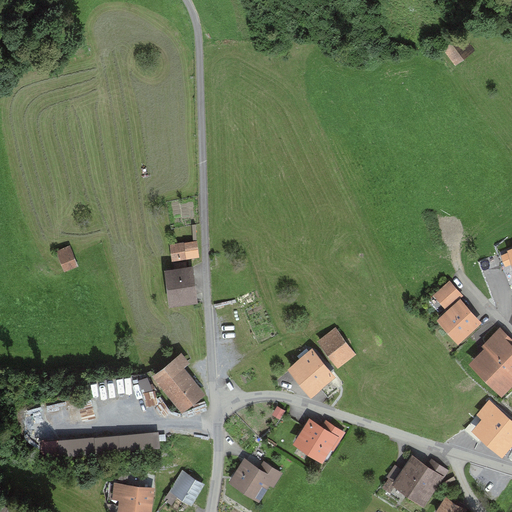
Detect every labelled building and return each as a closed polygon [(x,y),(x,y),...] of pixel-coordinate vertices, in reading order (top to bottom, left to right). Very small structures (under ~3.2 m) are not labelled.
[(456,61),(474,49),(464,36),(445,48),(456,61)] [(175,258),(188,256),(187,243),(173,245),(175,258)] [(59,251),(67,270),(77,265),(69,247),(59,251)] [(511,285),(511,250),(498,256),(510,286),(511,285)] [(185,269),(184,263),(176,264),(177,270),(169,271),(172,301),(194,299),(190,268),(185,269)] [(450,283),(438,293),(448,304),(460,294),(450,283)] [(460,302),(443,317),(460,336),(477,321),(460,302)] [(321,340),(339,364),(353,353),(336,329),(321,340)] [(478,360),(503,385),(511,376),(511,352),(506,347),(511,341),(500,330),(486,344),(490,349),(478,360)] [(294,366),(313,389),(318,385),(328,396),(344,383),(334,371),(330,374),(311,352),(294,366)] [(200,392),(180,366),(186,362),(181,356),(157,375),(182,407),(200,392)] [(488,403),(465,429),(479,441),(486,434),(502,449),(511,437),(511,423),(495,409),(488,403)] [(321,455),(333,437),(337,440),(342,431),(325,420),(320,428),(311,422),(299,440),(321,455)] [(145,432),(95,436),(97,450),(158,446),(157,431),(145,432)] [(95,436),(59,439),(60,453),(97,450),(95,436)] [(59,439),(41,441),(41,452),(47,451),(47,454),(60,453),(59,439)] [(422,497),(436,477),(439,480),(445,471),(430,460),(425,469),(413,460),(399,481),(422,497)] [(258,494),(268,479),(273,482),(279,473),(266,465),(262,472),(245,461),(235,478),(258,494)] [(182,471),(171,488),(191,501),(202,484),(182,471)] [(122,503),(121,509),(145,511),(147,511),(150,489),(115,484),(113,502),(122,503)] [(449,495),(437,511),(462,511),(464,510),(461,508),(463,504),(449,495)] [(26,511),(28,509),(14,502),(7,509),(12,511),(26,511)]
